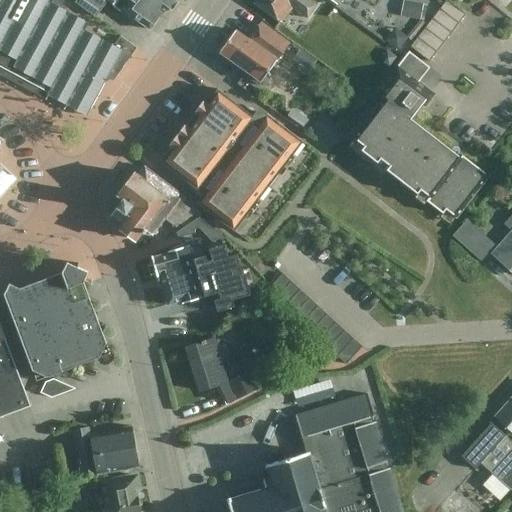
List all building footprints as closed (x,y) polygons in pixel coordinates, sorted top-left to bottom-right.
[(0,0),(0,66),(49,93),(51,89),(85,107),(103,74),(113,80),(135,48),(118,37),(111,46),(83,31),(87,23),(50,3),(51,0),(0,0)] [(109,0),(155,29),(173,0),(109,0)] [(316,7),(308,1),(306,0),(256,0),(254,4),(281,24),(292,9),(306,19),(316,7)] [(446,0),(440,9),(459,24),(466,14),(447,0),(446,0)] [(421,5),(402,1),(400,17),(418,20),(421,5)] [(451,33),(459,24),(440,9),(432,19),(451,33)] [(444,43),(451,33),(432,19),(425,28),(444,43)] [(276,63),(287,48),(289,44),(260,23),(247,41),(233,31),(219,52),(246,72),(243,76),(257,86),(275,62),(276,63)] [(436,52),(444,43),(425,28),(417,38),(436,52)] [(429,62),(436,52),(417,38),(410,47),(429,62)] [(459,159),(447,150),(409,121),(428,97),(415,87),(430,68),(409,52),(375,95),(382,101),(354,138),(364,146),(361,150),(377,163),(381,158),(390,166),(386,170),(417,194),(421,190),(430,197),(426,201),(443,214),(446,209),(456,218),(488,176),(461,156),(459,159)] [(233,231),(302,142),(258,107),(252,116),(217,89),(205,103),(202,101),(194,112),(199,115),(189,129),(184,125),(168,145),(171,147),(160,162),(202,194),(196,203),(233,231)] [(296,122),(303,127),(308,120),(302,115),(296,122)] [(181,196),(153,174),(144,167),(137,176),(135,175),(118,196),(122,200),(116,208),(116,209),(111,216),(122,225),(120,228),(135,239),(142,231),(144,233),(146,231),(151,235),(164,219),(176,227),(179,223),(183,226),(202,215),(180,198),(181,196)] [(200,216),(194,220),(199,228),(206,222),(200,216)] [(511,270),(511,217),(504,224),(511,230),(511,231),(498,248),(467,220),(452,236),(480,261),(490,251),(511,270)] [(194,220),(188,224),(194,233),(195,229),(199,228),(194,220)] [(206,222),(199,228),(205,234),(213,227),(208,221),(206,222)] [(188,224),(183,228),(188,235),(194,233),(188,224)] [(213,227),(205,234),(212,242),(214,241),(224,238),(213,227)] [(183,228),(176,232),(178,238),(188,235),(183,228)] [(148,265),(147,265),(148,267),(150,273),(150,275),(151,275),(154,276),(158,278),(158,279),(159,278),(160,279),(163,278),(164,284),(161,285),(162,289),(167,305),(183,301),(183,302),(183,303),(189,301),(199,298),(203,297),(206,306),(214,303),(214,304),(215,304),(217,311),(234,306),(232,299),(250,294),(248,288),(244,273),(242,273),(241,270),(236,254),(228,256),(224,244),(208,249),(212,259),(207,261),(202,243),(201,243),(189,247),(189,245),(183,246),(180,247),(174,249),(168,251),(169,253),(152,258),(152,259),(148,265)] [(267,292),(283,274),(273,266),(257,283),(267,292)] [(4,295),(37,381),(110,354),(83,283),(85,280),(63,270),(61,274),(4,295)] [(277,301),(293,283),(283,274),(267,292),(277,301)] [(287,310),(302,292),(293,283),(277,301),(287,310)] [(296,319),(312,301),(302,292),(287,310),(296,319)] [(306,328),(322,310),(312,301),(296,319),(306,328)] [(315,337),(332,319),(322,310),(306,328),(315,337)] [(325,346),(341,328),(332,319),(315,337),(325,346)] [(0,417),(29,406),(0,328),(0,417)] [(335,355),(352,337),(341,328),(325,346),(335,355)] [(352,337),(335,355),(346,365),(362,347),(352,337)] [(226,381),(213,338),(187,346),(201,391),(219,385),(227,383),(226,381)] [(227,383),(219,385),(229,404),(263,387),(253,368),(226,381),(227,383)] [(40,392),(48,395),(71,387),(53,378),(45,381),(40,392)] [(299,389),(303,405),(337,394),(332,379),(299,389)] [(306,452),(265,464),(269,479),(263,481),(266,489),(228,500),(231,511),(403,511),(368,393),(295,415),(306,452)] [(511,399),(496,417),(511,431),(511,440),(491,422),(461,456),(475,469),(481,463),(511,490),(511,488),(511,399)] [(132,426),(127,427),(90,434),(89,427),(73,430),(81,477),(139,466),(132,426)] [(106,509),(88,511),(141,511),(142,503),(137,475),(100,483),(106,509)]
